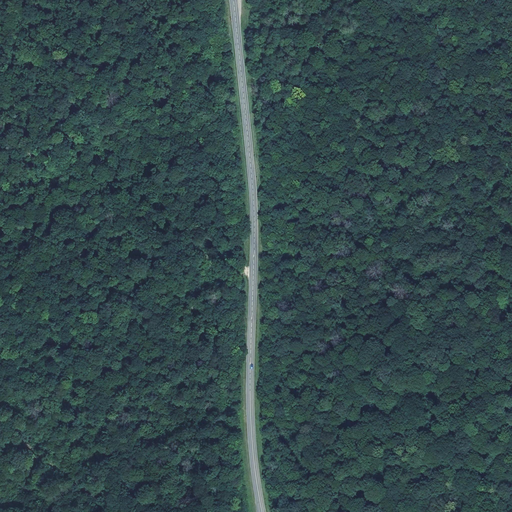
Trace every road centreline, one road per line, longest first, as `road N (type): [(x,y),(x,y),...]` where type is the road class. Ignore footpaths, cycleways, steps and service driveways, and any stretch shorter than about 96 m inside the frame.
road 1 (tertiary): [(233,0),(253,196),(250,418),(261,511)]
road 2 (track): [(0,226),(215,101),(234,137),(243,268),(253,272)]
road 3 (track): [(177,122),(216,152),(169,360),(160,382),(70,479)]
road 4 (track): [(405,511),(511,362)]
